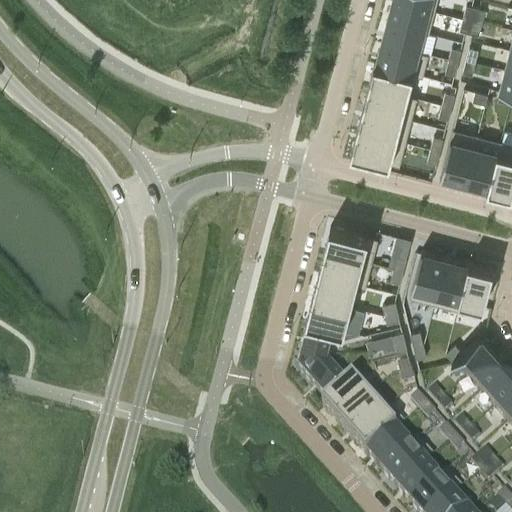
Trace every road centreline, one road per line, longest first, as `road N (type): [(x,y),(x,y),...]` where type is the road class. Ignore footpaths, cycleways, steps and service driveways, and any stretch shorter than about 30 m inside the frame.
road 1 (residential): [(375,511),(264,389),(311,198)]
road 2 (tertiary): [(114,511),(167,284),(170,247),(156,200)]
road 3 (tertiary): [(124,206),(137,293),(81,511)]
road 4 (tertiary): [(147,176),(118,135),(0,28)]
road 5 (residential): [(311,198),(511,249)]
road 6 (residential): [(511,213),(320,163)]
road 7 (tertiary): [(0,75),(99,162),(124,206)]
road 8 (residential): [(362,0),(320,163)]
road 9 (unclassified): [(276,154),(209,155),(147,176)]
